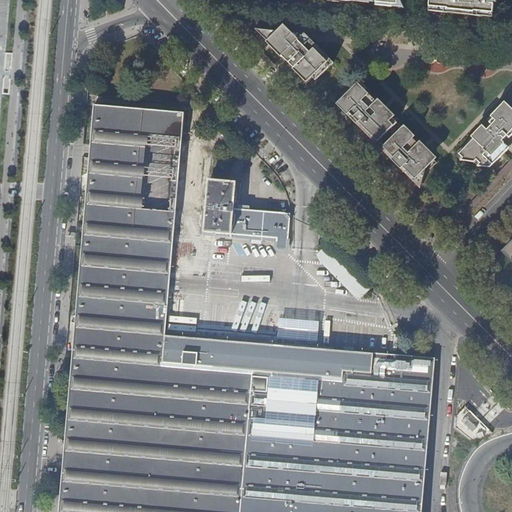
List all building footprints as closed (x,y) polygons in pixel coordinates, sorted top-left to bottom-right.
[(440,0),(439,0),(438,0),(438,9),(457,11),(456,15),(483,17),(483,13),(502,15),(503,6),(501,6),(501,4),(505,5),(505,0),(440,0)] [(305,36),(277,30),(271,37),(299,60),(304,64),(304,66),(317,80),(333,64),(305,36)] [(408,168),(404,171),(406,174),(415,183),(436,161),(357,81),(336,103),(356,124),(359,127),(364,123),(368,127),(364,131),(370,139),(399,167),(404,163),(408,168)] [(471,160),(474,158),(477,161),(475,164),(478,164),(490,167),(499,157),(505,151),(498,144),(507,135),(509,137),(511,134),(511,107),(508,104),(490,122),(492,124),(486,131),(482,128),(478,132),(476,130),(456,149),(461,155),(458,158),(460,158),(471,160)] [(184,113),(95,105),(60,511),(420,511),(435,360),(166,336),(184,113)] [(364,123),(359,127),(364,131),(368,127),(364,123)] [(235,204),(237,184),(209,181),(205,236),(277,243),(277,248),(279,251),(285,251),(288,248),(290,215),(240,210),(240,204),(235,204)] [(218,242),(218,256),(237,256),(237,242),(218,242)] [(314,257),(359,301),(373,286),(329,242),(314,257)] [(511,243),(501,254),(511,264),(511,243)]
